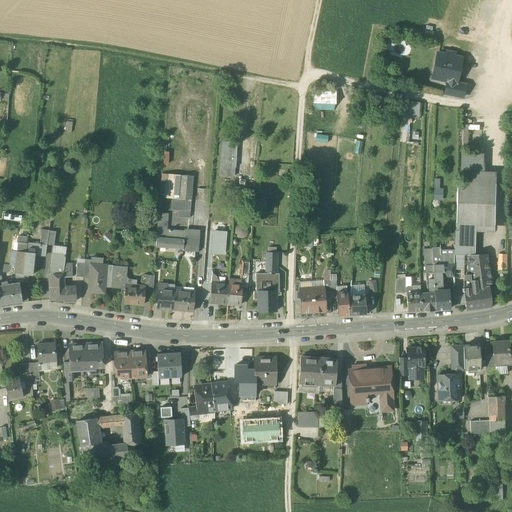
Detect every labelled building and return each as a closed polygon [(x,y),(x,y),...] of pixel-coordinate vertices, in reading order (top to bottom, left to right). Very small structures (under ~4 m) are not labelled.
[(454,54),(446,52),(445,55),(437,53),(433,71),(442,73),(440,80),(447,82),(456,84),(456,83),(457,81),(458,76),(454,73),(456,67),(460,66),(461,58),(454,57),(454,54)] [(456,84),(447,82),(445,94),(462,98),(465,85),(456,83),(456,84)] [(312,91),(312,110),(338,109),(337,90),(312,91)] [(420,117),(421,101),(410,101),(409,117),(420,117)] [(235,144),(221,142),(219,165),(233,167),(235,144)] [(237,142),(235,182),(256,183),(257,143),(237,142)] [(461,155),(460,184),(497,185),(498,172),(485,172),(486,155),(461,155)] [(178,218),(190,219),(193,177),(181,176),(179,200),(173,199),(172,211),(179,211),(178,218)] [(440,180),(434,180),(434,193),(442,194),(443,190),(439,190),(440,180)] [(460,184),(457,184),(455,223),(474,224),(496,224),(497,185),(460,184)] [(156,238),(166,239),(166,230),(168,214),(158,214),(156,238)] [(221,230),(220,222),(212,223),(213,230),(221,230)] [(474,224),(455,223),(455,240),(474,240),(474,224)] [(198,252),(200,231),(185,229),(183,249),(183,251),(198,252)] [(40,244),(47,245),(49,231),(42,230),(40,244)] [(166,239),(184,240),(184,231),(166,230),(166,239)] [(49,231),(47,245),(55,246),(57,232),(49,231)] [(225,233),(213,232),(211,253),(223,254),(225,233)] [(156,247),(183,249),(184,240),(166,239),(156,238),(156,247)] [(474,240),(455,240),(455,250),(454,270),(463,270),(464,255),(473,255),(474,240)] [(26,243),(18,242),(16,265),(15,273),(23,274),(25,252),(26,243)] [(40,244),(26,243),(25,252),(34,253),(34,254),(45,255),(47,245),(40,244)] [(53,246),(52,253),(65,255),(66,248),(53,246)] [(434,291),(432,248),(425,249),(427,292),(434,291)] [(432,248),(434,291),(443,291),(442,278),(454,277),(454,270),(455,250),(440,250),(440,248),(432,248)] [(34,253),(25,252),(23,274),(32,275),(34,254),(34,253)] [(65,255),(52,253),(49,274),(48,274),(49,287),(64,286),(64,277),(63,269),(64,269),(65,255)] [(278,253),(266,253),(265,274),(277,274),(278,253)] [(463,291),(489,287),(491,287),(487,255),(473,255),(464,255),(463,291)] [(507,255),(499,255),(499,270),(507,270),(507,255)] [(84,263),(77,263),(76,277),(83,278),(83,275),(84,263)] [(91,264),(90,264),(89,276),(88,292),(104,293),(104,287),(110,288),(121,289),(122,278),(126,279),(127,267),(101,265),(91,264)] [(64,269),(64,277),(72,277),(72,269),(64,269)] [(395,295),(406,294),(405,288),(404,271),(396,272),(395,295)] [(276,312),(276,295),(279,294),(279,274),(277,274),(265,274),(255,274),(256,291),(253,292),(254,300),(258,300),(258,312),(276,312)] [(153,276),(145,275),(144,286),(145,286),(144,290),(152,290),(153,276)] [(376,281),(369,281),(370,295),(377,295),(376,281)] [(19,283),(0,285),(0,305),(22,303),(20,292),(19,283)] [(227,284),(211,283),(210,303),(226,304),(227,284)] [(166,284),(159,284),(157,309),(173,310),(174,291),(166,290),(166,284)] [(240,285),(227,284),(226,304),(240,305),(240,304),(241,288),(241,285),(240,285)] [(144,286),(125,285),(123,303),(143,305),(144,290),(145,286),(144,286)] [(64,286),(49,287),(50,300),(63,300),(64,302),(75,302),(75,292),(76,292),(76,286),(64,286)] [(405,288),(406,294),(407,312),(421,311),(420,293),(412,294),(412,287),(405,288)] [(489,287),(463,291),(465,304),(466,311),(492,307),(489,287)] [(300,289),(299,289),(300,301),(301,313),(313,312),(312,288),(300,289)] [(323,288),(312,288),(313,312),(326,311),(325,299),(324,288),(323,288)] [(194,294),(183,294),(183,291),(174,291),(173,310),(193,312),(194,294)] [(448,291),(434,291),(434,292),(435,310),(449,309),(448,291)] [(465,304),(463,291),(453,292),(455,305),(465,304)] [(337,293),(336,293),(337,299),(338,317),(349,316),(348,296),(347,292),(337,293)] [(434,292),(420,293),(421,311),(435,310),(434,292)] [(364,295),(350,296),(348,296),(349,316),(366,315),(364,295)] [(511,352),(511,341),(493,342),(493,354),(494,364),(495,364),(511,363),(511,352)] [(55,343),(36,345),(38,363),(39,371),(49,370),(49,362),(56,361),(55,343)] [(101,343),(84,344),(85,368),(102,367),(102,353),(101,353),(101,343)] [(84,344),(69,345),(70,363),(70,369),(72,369),(85,368),(84,344)] [(478,345),(464,346),(464,347),(464,369),(464,370),(479,369),(480,369),(479,361),(479,351),(478,345)] [(463,346),(451,347),(451,371),(454,371),(458,370),(463,370),(463,369),(464,369),(464,347),(463,347),(463,346)] [(408,367),(409,367),(422,366),(424,366),(423,348),(406,349),(408,367)] [(144,351),(129,352),(131,375),(130,376),(131,379),(146,378),(145,362),(144,351)] [(129,352),(114,352),(115,376),(130,376),(131,375),(129,352)] [(170,378),(181,377),(180,353),(169,354),(170,378)] [(158,379),(170,378),(169,354),(157,354),(158,372),(158,379)] [(493,354),(485,355),(485,360),(486,374),(496,374),(495,364),(494,364),(493,354)] [(321,358),(309,357),(300,357),(298,384),(319,385),(319,381),(321,358)] [(275,358),(254,358),(254,369),(254,381),(264,381),(264,384),(275,384),(275,370),(275,358)] [(337,359),(321,358),(319,381),(334,382),(335,382),(336,374),(337,359)] [(38,363),(30,363),(31,374),(31,378),(39,377),(39,371),(38,363)] [(70,363),(64,363),(65,381),(73,381),(72,369),(70,369),(70,363)] [(366,365),(352,366),(353,387),(349,387),(351,406),(367,405),(367,403),(368,403),(368,398),(367,398),(366,394),(369,394),(370,396),(371,397),(375,397),(376,395),(376,393),(379,393),(379,398),(391,397),(392,397),(392,388),(393,387),(393,383),(391,382),(390,370),(384,371),(383,369),(377,370),(376,371),(374,371),(373,371),(374,372),(368,373),(368,372),(367,372),(366,372),(366,365)] [(235,366),(235,370),(235,382),(238,382),(238,397),(254,396),(254,386),(254,381),(254,369),(246,369),(246,366),(235,366)] [(422,366),(409,367),(409,375),(409,379),(422,379),(422,373),(422,372),(422,366)] [(24,375),(23,376),(27,396),(32,395),(31,378),(31,374),(24,375)] [(454,376),(438,376),(438,400),(459,399),(459,375),(454,376)] [(18,377),(4,380),(8,400),(23,397),(18,377)] [(227,383),(211,385),(213,404),(214,411),(231,409),(227,383)] [(211,385),(195,386),(199,415),(214,413),(214,411),(213,404),(211,385)] [(98,388),(87,389),(87,400),(99,400),(98,388)] [(342,389),(334,389),(334,407),(336,409),(342,409),(342,389)] [(287,392),(274,392),(273,404),(287,405),(287,392)] [(391,397),(379,398),(380,411),(392,411),(391,397)] [(490,433),(505,432),(503,397),(489,398),(490,421),(490,433)] [(64,398),(50,399),(50,409),(65,408),(64,398)] [(258,401),(244,402),(245,411),(258,410),(258,401)] [(171,407),(160,408),(161,418),(167,418),(167,420),(170,419),(170,417),(172,417),(171,407)] [(195,407),(189,408),(190,420),(197,420),(195,407)] [(190,420),(189,408),(181,409),(181,419),(183,419),(183,427),(190,426),(190,420)] [(318,413),(298,413),(297,428),(318,428),(318,413)] [(138,414),(123,415),(123,416),(124,424),(124,425),(126,444),(126,446),(127,446),(141,444),(138,414)] [(123,416),(111,417),(112,424),(114,426),(124,425),(124,424),(123,416)] [(251,418),(239,419),(240,444),(282,442),(281,417),(273,417),(273,416),(268,416),(268,420),(251,421),(251,418)] [(95,418),(77,421),(81,447),(99,444),(97,428),(95,419),(95,418)] [(104,418),(95,419),(97,428),(105,427),(104,418)] [(181,419),(164,420),(166,446),(184,445),(183,427),(183,419),(181,419)] [(470,434),(490,433),(490,421),(470,422),(470,434)] [(426,422),(415,422),(415,440),(426,440),(426,422)] [(99,444),(81,447),(84,467),(110,463),(108,447),(107,443),(99,444)] [(126,444),(108,447),(110,463),(128,461),(127,446),(126,446),(126,444)] [(503,484),(495,484),(494,498),(502,498),(503,484)]
